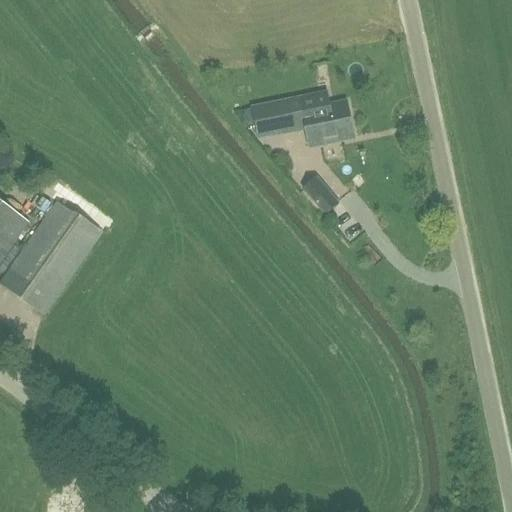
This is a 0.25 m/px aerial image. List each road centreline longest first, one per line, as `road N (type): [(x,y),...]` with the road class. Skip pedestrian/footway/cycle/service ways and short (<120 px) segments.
road 1 (unclassified): [(511,511),(410,0)]
road 2 (unclassified): [(181,511),(0,378)]
